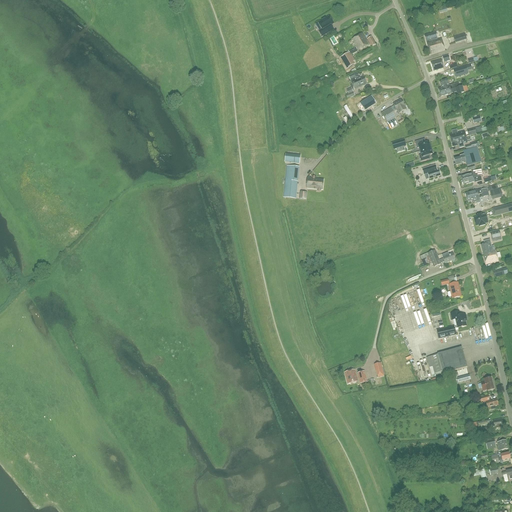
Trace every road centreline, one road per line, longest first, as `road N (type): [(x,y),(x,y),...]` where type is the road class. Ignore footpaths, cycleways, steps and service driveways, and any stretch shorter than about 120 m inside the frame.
road 1 (unclassified): [(511,418),(427,80)]
road 2 (residential): [(427,80),(355,122),(322,154)]
